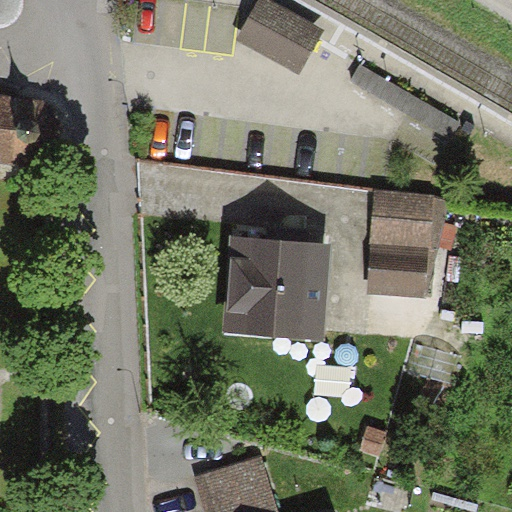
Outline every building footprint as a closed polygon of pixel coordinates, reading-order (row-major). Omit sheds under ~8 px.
[(451,143),(463,122),(438,107),(363,65),(360,69),(351,85),(451,143)] [(43,106),(0,101),(0,167),(33,171),(57,156),(60,131),(43,106)] [(371,294),(428,300),(449,201),(376,194),(371,294)] [(325,350),(335,256),(291,252),(237,246),(228,341),(325,350)] [(273,511),(258,463),(194,483),(202,511),(273,511)]
